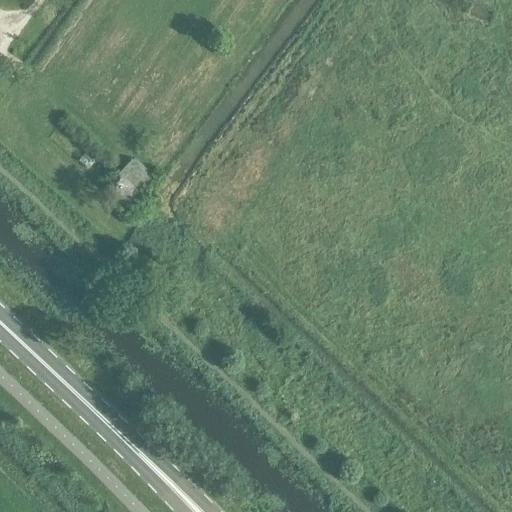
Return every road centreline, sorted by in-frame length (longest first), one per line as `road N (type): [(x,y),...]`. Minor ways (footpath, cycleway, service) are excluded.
road 1 (primary): [(210,511),(91,406)]
road 2 (primary): [(91,406),(184,511)]
road 3 (primary): [(91,406),(0,320)]
